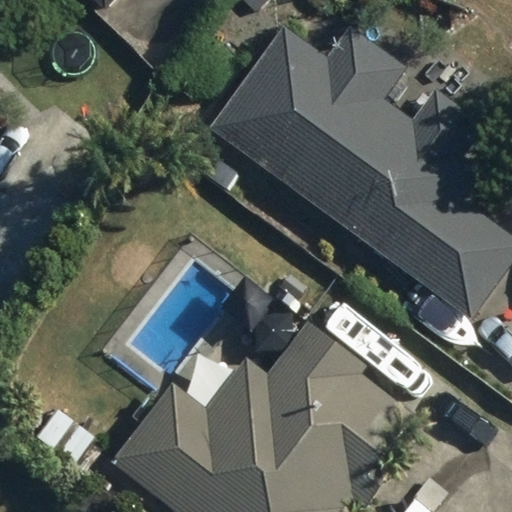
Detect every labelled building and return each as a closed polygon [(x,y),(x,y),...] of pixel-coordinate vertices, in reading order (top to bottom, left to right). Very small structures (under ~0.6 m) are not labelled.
[(85,0),(101,15),(114,0),(85,0)] [(206,135),(468,326),(511,265),(511,249),(456,209),(476,181),(456,166),(479,134),(473,130),(479,122),(453,103),(447,111),(431,100),(409,131),(378,109),(400,77),(346,37),(322,70),(277,38),(206,135)] [(196,116),(157,89),(130,129),(170,155),(196,116)] [(187,169),(222,196),(234,180),(198,154),(187,169)] [(354,382),(357,377),(302,334),(263,384),(242,367),(202,419),(170,394),(112,470),(166,511),(343,511),(349,506),(357,511),(360,511),(390,474),(377,464),(407,424),(354,382)]
